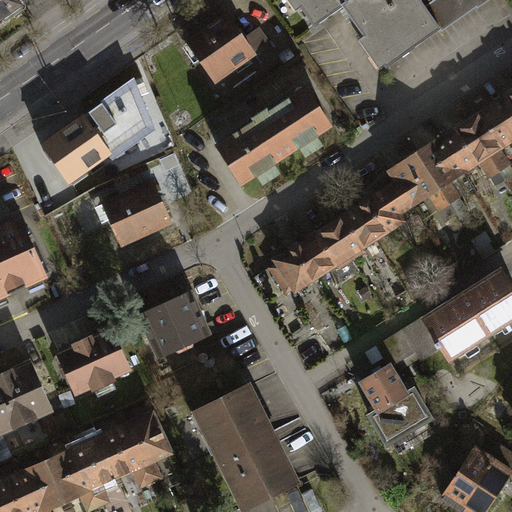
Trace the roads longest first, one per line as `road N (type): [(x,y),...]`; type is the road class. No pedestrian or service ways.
road 1 (residential): [(219,247),(511,55)]
road 2 (residential): [(300,387),(511,253)]
road 3 (residential): [(0,345),(219,247)]
road 4 (primary): [(0,100),(142,0)]
road 5 (residential): [(219,247),(300,387)]
road 6 (residential): [(300,387),(368,511)]
